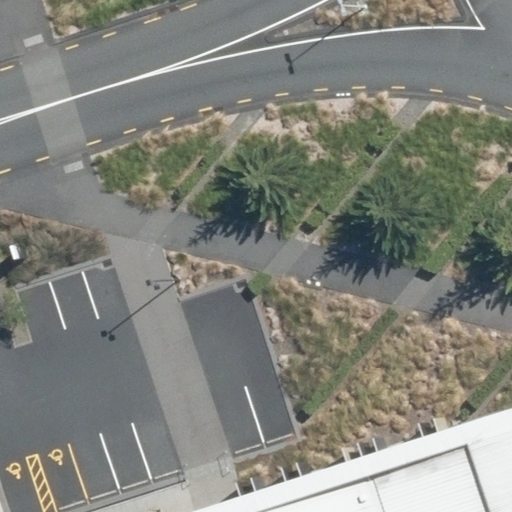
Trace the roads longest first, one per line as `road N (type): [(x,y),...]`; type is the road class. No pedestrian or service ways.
road 1 (unclassified): [(511,51),(337,56),(145,79)]
road 2 (unclassified): [(145,79),(277,0)]
road 3 (unclassified): [(145,79),(0,123)]
